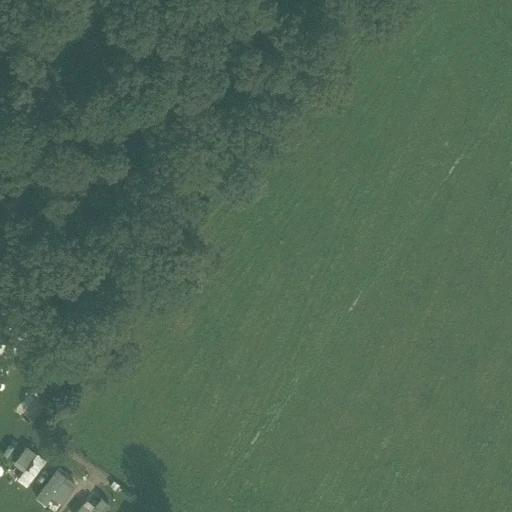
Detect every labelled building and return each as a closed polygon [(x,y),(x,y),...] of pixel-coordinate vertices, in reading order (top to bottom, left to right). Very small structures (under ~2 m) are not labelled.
[(36,357),(30,372),(59,383),(64,368),(36,357)] [(29,423),(44,403),(28,392),(14,413),(29,423)] [(28,486),(47,458),(28,445),(16,463),(24,468),(17,479),(28,486)] [(35,496),(47,505),(55,495),(65,503),(80,484),(57,467),(35,496)] [(94,491),(76,511),(105,511),(111,506),(94,491)]
